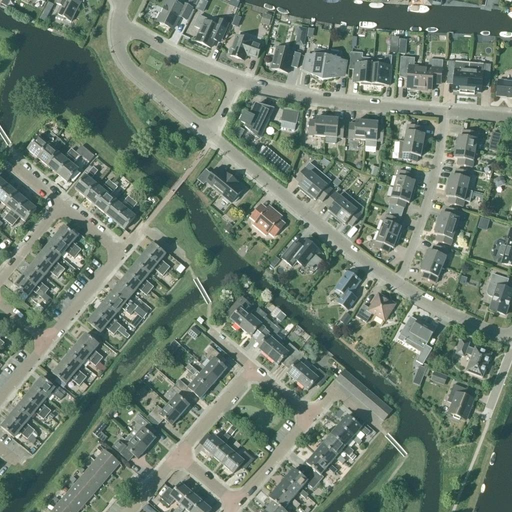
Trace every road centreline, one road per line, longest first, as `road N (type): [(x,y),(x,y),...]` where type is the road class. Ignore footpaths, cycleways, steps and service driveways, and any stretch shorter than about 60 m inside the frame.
road 1 (residential): [(206,133),(395,286)]
road 2 (residential): [(445,111),(323,104),(236,80)]
road 3 (residential): [(395,286),(430,196),(445,111)]
road 4 (residential): [(118,25),(130,70),(206,133)]
road 5 (residential): [(236,80),(118,25)]
road 6 (residential): [(395,286),(511,343)]
